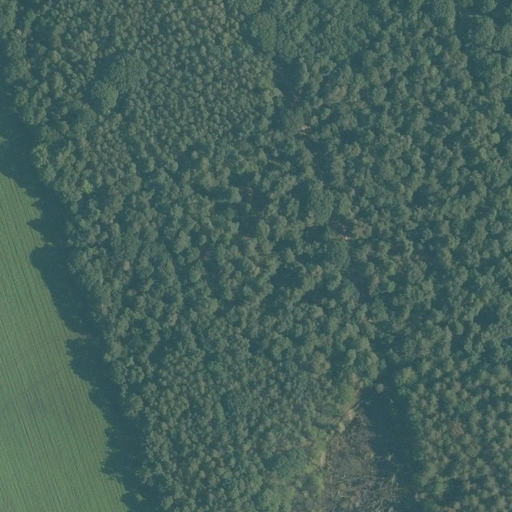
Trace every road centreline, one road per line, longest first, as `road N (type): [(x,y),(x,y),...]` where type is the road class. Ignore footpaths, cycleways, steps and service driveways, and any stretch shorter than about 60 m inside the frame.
road 1 (track): [(81,0),(202,355)]
road 2 (track): [(383,380),(320,439),(274,511)]
road 3 (track): [(202,355),(257,511)]
road 4 (track): [(511,372),(444,361),(383,380)]
